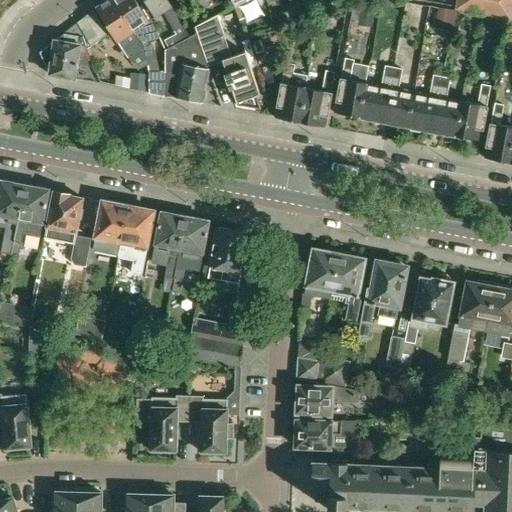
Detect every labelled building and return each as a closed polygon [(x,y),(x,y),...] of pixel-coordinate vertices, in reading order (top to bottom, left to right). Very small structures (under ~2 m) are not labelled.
[(145,53),(143,48),(113,0),(108,0),(97,8),(105,22),(118,42),(127,58),(138,68),(148,66),(146,57),(145,53)] [(113,0),(143,48),(145,53),(146,57),(155,55),(154,49),(151,43),(161,37),(152,20),(148,22),(135,0),(113,0)] [(146,0),(156,17),(163,12),(176,34),(165,40),(169,47),(188,38),(166,0),(146,0)] [(511,0),(458,0),(457,7),(511,18),(511,2),(511,3),(511,0)] [(287,10),(270,16),(275,27),(291,21),(297,19),(293,7),(287,10)] [(360,8),(360,10),(357,24),(357,25),(372,27),(375,11),(360,8)] [(437,31),(453,33),(456,12),(440,10),(437,31)] [(108,36),(93,11),(77,22),(90,47),(108,36)] [(316,29),(329,29),(329,14),(317,14),(316,29)] [(257,63),(250,43),(248,38),(242,40),(245,50),(231,54),(218,16),(195,27),(197,33),(208,66),(223,61),(227,74),(224,74),(228,86),(229,90),(232,89),(238,105),(261,109),(256,96),(260,95),(250,65),(257,63)] [(56,39),(40,52),(49,74),(74,79),(75,76),(77,75),(78,69),(76,67),(77,65),(82,65),(93,67),(87,49),(90,47),(77,22),(63,34),(57,40),(56,39)] [(165,72),(164,96),(179,97),(181,99),(187,101),(189,99),(197,101),(198,101),(203,102),(203,100),(202,100),(205,88),(208,69),(209,69),(208,66),(197,33),(188,38),(169,47),(165,50),(165,72)] [(261,39),(252,42),(256,54),(264,52),(261,39)] [(343,114),(359,117),(366,83),(350,80),(354,61),(345,59),(337,100),(335,111),(334,111),(334,112),(343,114)] [(274,118),(298,122),(306,88),(308,76),(293,73),(294,65),(285,63),(278,105),(275,116),(274,118)] [(366,83),(359,117),(383,122),(394,68),(385,66),(381,86),(366,83)] [(391,124),(408,127),(414,92),(398,89),(402,69),(394,68),(383,122),(391,124)] [(322,91),(306,88),(298,122),(316,126),(322,127),(326,127),(326,126),(325,126),(334,73),(325,71),(322,91)] [(165,72),(149,72),(149,94),(164,97),(164,96),(165,72)] [(414,92),(408,127),(431,131),(442,77),(434,75),(430,95),(414,92)] [(442,77),(431,131),(456,136),(463,102),(446,99),(450,79),(442,77)] [(478,105),(463,102),(456,136),(481,141),(481,140),(480,139),(491,86),(482,85),(478,105)] [(483,156),(483,158),(509,163),(511,148),(511,127),(500,126),(503,106),(494,104),(489,131),(484,156),(483,156)] [(0,227),(5,228),(0,252),(11,254),(24,185),(24,186),(24,188),(16,186),(16,184),(17,184),(14,183),(14,181),(3,179),(3,181),(1,181),(0,180),(0,227)] [(25,185),(24,185),(11,254),(20,256),(24,236),(40,239),(47,202),(49,190),(46,189),(46,188),(36,185),(35,187),(32,187),(32,189),(24,188),(25,186),(25,185)] [(84,199),(84,198),(83,198),(70,196),(70,195),(67,194),(66,191),(59,190),(57,192),(54,192),(51,202),(47,227),(45,238),(62,242),(74,244),(71,258),(74,264),(86,267),(88,258),(89,250),(90,247),(92,239),(76,236),(81,207),(83,199),(84,199)] [(95,240),(93,251),(118,255),(119,251),(128,206),(126,206),(123,203),(118,201),(114,204),(110,203),(102,201),(100,213),(95,240)] [(119,251),(118,255),(133,258),(131,272),(145,275),(147,261),(150,251),(145,250),(151,222),(153,211),(141,209),(139,205),(137,205),(133,204),(130,207),(128,206),(119,251)] [(155,244),(151,263),(166,266),(164,276),(173,278),(185,216),(184,216),(184,217),(184,218),(184,219),(177,218),(177,215),(174,214),(172,212),(166,211),(164,213),(161,212),(159,224),(155,244)] [(185,216),(173,278),(182,280),(184,268),(200,271),(203,253),(206,237),(209,221),(206,220),(204,218),(198,217),(196,218),(193,218),(192,221),(185,220),(185,218),(186,218),(186,216),(185,216)] [(237,285),(238,286),(239,282),(242,267),(244,267),(247,249),(245,249),(248,233),(245,233),(242,230),(237,229),(233,231),(217,227),(207,280),(237,285)] [(311,261),(309,271),(304,294),(302,294),(301,306),(310,307),(312,295),(331,299),(339,251),(327,249),(324,251),(321,251),(321,249),(315,248),(311,251),(309,261),(311,261)] [(351,254),(339,251),(331,299),(349,302),(345,319),(357,321),(363,288),(359,287),(364,259),(354,257),(351,254)] [(405,271),(406,267),(405,267),(403,265),(401,263),(399,262),(396,261),(394,261),(391,262),(389,264),(377,261),(373,283),(369,282),(361,323),(358,336),(368,338),(375,305),(380,306),(378,315),(395,319),(397,307),(398,307),(399,305),(401,305),(404,291),(401,291),(403,283),(405,284),(407,271),(405,271)] [(445,324),(450,298),(453,283),(452,282),(450,278),(446,275),(442,274),(438,275),(434,279),(433,279),(433,280),(421,278),(412,324),(408,323),(405,339),(402,353),(411,354),(417,325),(425,326),(426,320),(445,324)] [(469,327),(486,330),(495,284),(479,281),(479,284),(467,282),(465,293),(459,325),(455,324),(448,359),(462,362),(469,327)] [(495,284),(486,330),(501,332),(511,334),(511,290),(510,290),(511,287),(495,284)] [(12,304),(9,321),(26,324),(30,307),(12,304)] [(106,321),(81,316),(77,334),(103,340),(106,321)] [(192,332),(243,342),(244,328),(194,318),(192,332)] [(30,328),(29,342),(46,343),(46,334),(30,328)] [(243,345),(235,344),(191,335),(187,356),(241,367),(243,345)] [(391,336),(385,365),(399,368),(402,353),(405,339),(391,336)] [(511,343),(503,342),(500,358),(511,360),(511,343)] [(320,362),(298,357),(297,368),(347,378),(350,361),(323,356),(323,363),(320,362)] [(296,378),(318,383),(345,388),(347,378),(297,368),(296,378)] [(358,390),(345,388),(318,383),(317,387),(303,386),(299,386),(298,397),(295,399),(294,408),(297,410),(297,412),(330,415),(332,397),(337,398),(339,401),(357,402),(358,390)] [(461,390),(458,406),(469,408),(472,392),(461,390)] [(0,393),(0,419),(3,419),(5,449),(31,447),(26,394),(2,396),(1,394),(0,393)] [(136,401),(136,421),(151,421),(151,422),(150,450),(176,451),(177,421),(189,422),(190,396),(176,395),(176,398),(152,397),(152,399),(138,398),(136,398),(136,401)] [(190,396),(189,422),(201,422),(200,452),(226,452),(226,438),(232,438),(233,424),(227,424),(227,400),(203,399),(203,396),(190,396)] [(422,402),(421,417),(438,419),(440,400),(428,398),(427,402),(422,402)] [(296,446),(305,447),(330,447),(330,445),(348,446),(349,444),(349,434),(353,434),(353,421),(318,420),(318,421),(297,420),(296,431),(293,431),(293,444),(296,444),(296,446)] [(511,511),(511,427),(481,422),(480,437),(444,436),(444,455),(441,455),(440,469),(348,464),(348,463),(331,462),(331,464),(313,463),(312,485),(316,485),(316,500),(329,501),(329,511),(346,511),(346,506),(470,511),(511,511)] [(414,455),(434,455),(434,427),(413,426),(412,446),(398,446),(397,457),(414,457),(414,455)] [(77,511),(78,492),(54,491),(53,511),(77,511)] [(101,511),(102,493),(78,492),(77,511),(101,511)] [(125,511),(149,511),(150,494),(127,493),(125,511)] [(173,511),(174,495),(150,494),(149,511),(173,511)] [(229,511),(230,511),(224,511),(224,496),(199,495),(198,511),(229,511)] [(0,511),(17,511),(12,497),(0,501),(0,511)]
